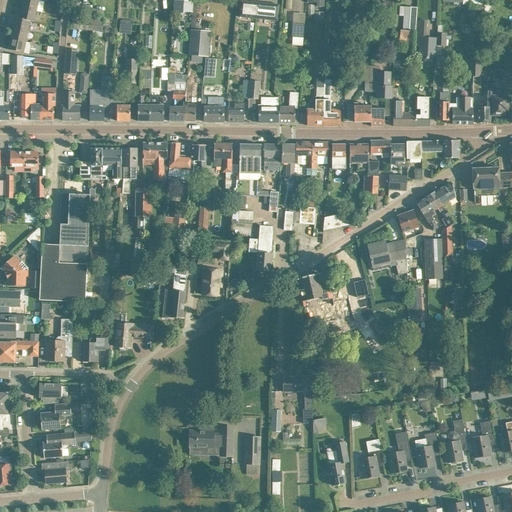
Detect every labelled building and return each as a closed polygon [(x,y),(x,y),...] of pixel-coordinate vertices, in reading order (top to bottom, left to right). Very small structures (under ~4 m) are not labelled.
[(36,0),(23,0),(21,8),(36,11),(39,0),(36,0)] [(174,0),(174,11),(192,13),(192,0),(174,0)] [(241,1),(239,17),(257,19),(258,3),(241,1)] [(258,3),(257,19),(277,21),(279,5),(258,3)] [(403,28),(405,28),(415,29),(417,8),(404,7),(403,28)] [(15,17),(15,18),(34,22),(36,11),(21,8),(19,18),(15,17)] [(15,18),(13,28),(28,32),(30,21),(34,22),(15,18)] [(102,20),(74,18),(73,29),(92,31),(92,36),(101,37),(102,20)] [(120,21),(119,33),(130,34),(131,22),(120,21)] [(293,25),(293,38),(304,38),(305,25),(293,25)] [(13,28),(11,39),(26,42),(28,32),(13,28)] [(210,31),(190,30),(188,55),(208,57),(210,31)] [(412,32),(401,31),(400,43),(411,44),(412,32)] [(437,32),(437,38),(436,45),(446,46),(447,33),(437,32)] [(436,45),(437,38),(420,37),(418,63),(435,64),(436,45)] [(26,42),(11,39),(8,50),(18,52),(23,53),(29,54),(31,43),(26,42)] [(66,50),(64,74),(77,75),(78,51),(66,50)] [(10,55),(1,53),(2,65),(10,65),(10,55)] [(23,66),(34,66),(34,59),(11,55),(11,74),(23,74),(23,66)] [(436,56),(436,66),(448,66),(448,56),(436,56)] [(149,66),(148,88),(158,88),(159,57),(151,57),(151,58),(149,58),(149,66)] [(481,77),(481,57),(469,57),(469,77),(473,77),(481,77)] [(215,59),(205,58),(204,77),(213,78),(215,59)] [(34,66),(33,66),(51,68),(52,61),(34,59),(34,66)] [(137,59),(127,59),(126,84),(136,84),(137,59)] [(222,72),(229,73),(231,60),(223,60),(222,72)] [(308,126),(323,126),(323,100),(324,82),(325,64),(317,64),(316,97),(315,97),(315,99),(315,109),(308,109),(308,126)] [(139,70),(139,88),(148,88),(149,66),(140,66),(140,70),(139,70)] [(366,67),(365,92),(377,92),(378,71),(378,67),(366,67)] [(169,122),(184,122),(185,93),(186,84),(186,82),(175,82),(176,68),(168,68),(167,83),(167,92),(173,92),(173,99),(175,99),(175,108),(169,108),(169,122)] [(263,82),(273,83),(274,71),(264,70),(263,82)] [(377,92),(377,98),(387,99),(391,99),(391,95),(391,94),(392,89),(392,86),(390,86),(391,71),(378,71),(377,92)] [(506,87),(501,87),(501,97),(492,97),(492,115),(502,115),(502,113),(504,113),(504,111),(508,111),(508,92),(511,92),(511,74),(506,74),(506,87)] [(80,84),(88,85),(88,75),(80,75),(80,84)] [(90,111),(90,121),(104,121),(104,106),(110,106),(110,105),(111,97),(113,78),(103,77),(101,97),(90,97),(90,108),(90,111)] [(481,93),(481,77),(473,77),(473,93),(481,93)] [(243,80),(242,98),(248,99),(250,81),(243,80)] [(248,99),(248,109),(255,109),(255,99),(258,100),(260,82),(250,81),(248,99)] [(323,100),(323,126),(340,126),(340,109),(330,108),(330,100),(331,83),(324,82),(323,100)] [(209,83),(209,93),(218,92),(217,83),(209,83)] [(185,93),(184,122),(195,122),(196,104),(191,104),(192,85),(186,84),(185,93)] [(490,124),(490,113),(492,91),(485,91),(485,107),(477,107),(477,113),(478,124),(479,123),(480,124),(480,125),(484,124),(485,123),(486,123),(486,124),(490,124)] [(62,121),(80,121),(80,106),(75,106),(75,92),(69,92),(63,92),(62,106),(62,121)] [(279,107),(279,123),(295,123),(295,109),(297,109),(298,93),(289,93),(288,107),(279,107)] [(436,121),(448,121),(448,108),(448,93),(439,93),(439,102),(436,102),(436,121)] [(41,104),(40,121),(54,121),(54,105),(55,105),(56,94),(42,94),(42,104),(41,104)] [(31,120),(40,121),(41,104),(35,104),(35,95),(20,95),(20,116),(31,117),(31,120)] [(138,121),(150,121),(150,105),(144,105),(144,96),(138,96),(138,121)] [(150,105),(150,121),(164,122),(164,96),(150,96),(150,105)] [(0,120),(9,120),(9,105),(4,105),(4,98),(0,97),(0,120)] [(110,105),(110,106),(110,114),(117,114),(117,121),(130,121),(130,105),(124,105),(124,97),(117,97),(111,97),(110,105)] [(415,98),(415,109),(421,109),(421,114),(415,114),(415,127),(430,127),(430,124),(430,121),(430,117),(430,98),(421,98),(415,98)] [(452,124),(473,125),(473,115),(473,109),(472,109),(473,99),(469,99),(469,98),(459,98),(456,98),(456,104),(456,108),(452,108),(452,124)] [(261,106),(258,106),(258,113),(258,123),(279,123),(279,107),(279,100),(261,99),(261,106)] [(371,122),(371,126),(384,127),(384,115),(390,115),(391,99),(387,99),(387,111),(384,111),(371,111),(371,122)] [(393,126),(415,127),(415,114),(402,114),(402,112),(404,112),(404,101),(393,101),(393,112),(394,112),(394,113),(393,113),(393,126)] [(204,122),(223,122),(224,107),(216,107),(216,102),(208,102),(208,107),(204,107),(204,122)] [(228,109),(228,112),(228,122),(244,123),(244,103),(234,103),(234,109),(228,109)] [(354,122),(371,122),(371,111),(371,107),(361,107),(361,103),(354,103),(354,122)] [(421,159),(421,169),(422,169),(425,169),(426,168),(426,159),(439,159),(439,155),(443,155),(443,159),(460,158),(459,140),(442,141),(420,142),(421,159)] [(381,158),(390,158),(390,144),(390,141),(370,141),(371,155),(381,155),(381,158)] [(180,143),(171,142),(168,177),(178,178),(178,179),(189,180),(191,161),(191,157),(179,155),(180,143)] [(307,169),(312,169),(312,142),(296,142),(296,156),(307,156),(307,169)] [(312,142),(312,169),(318,169),(318,164),(328,164),(328,156),(328,142),(312,142)] [(407,159),(421,159),(420,142),(406,142),(407,159)] [(143,153),(142,159),(142,165),(154,165),(154,173),(163,173),(164,161),(166,161),(166,159),(167,159),(167,153),(167,143),(149,143),(143,143),(143,153)] [(191,156),(191,157),(191,161),(191,173),(196,173),(205,174),(206,155),(206,145),(199,145),(198,144),(198,143),(195,143),(194,144),(193,145),(192,145),(192,156),(191,156)] [(225,188),(235,188),(236,188),(237,176),(231,176),(231,172),(232,172),(232,159),(232,154),(232,144),(214,144),(214,154),(214,167),(222,167),(222,172),(226,172),(225,188)] [(260,153),(261,144),(240,144),(239,161),(240,174),(260,174),(260,153)] [(281,145),(261,144),(260,153),(264,153),(264,158),(264,170),(280,170),(280,158),(281,158),(281,145)] [(368,144),(349,145),(349,155),(349,163),(358,164),(358,170),(368,170),(367,193),(378,193),(379,161),(368,161),(368,154),(368,144)] [(390,144),(390,158),(390,159),(390,165),(398,165),(398,167),(407,167),(407,162),(404,162),(404,144),(399,144),(390,144)] [(294,145),(282,145),(282,163),(287,163),(287,176),(294,177),(294,145)] [(345,145),(344,145),(332,145),(332,155),(332,169),(346,169),(345,155),(345,145)] [(102,165),(102,149),(91,149),(91,166),(80,166),(80,180),(91,179),(91,176),(101,176),(101,179),(107,179),(107,171),(102,171),(102,165)] [(102,165),(113,165),(113,179),(121,179),(121,166),(122,166),(122,159),(122,149),(102,149),(102,165)] [(130,179),(136,179),(136,167),(136,149),(124,149),(123,179),(123,184),(122,193),(129,193),(130,179)] [(14,172),(24,172),(24,152),(10,152),(10,166),(15,166),(14,172)] [(38,152),(24,152),(24,172),(31,172),(31,169),(38,169),(38,167),(38,152)] [(511,172),(499,173),(499,168),(472,169),(472,179),(474,197),(500,196),(500,189),(510,188),(510,191),(511,190),(511,172)] [(401,176),(389,175),(388,190),(400,190),(401,176)] [(211,178),(205,178),(203,178),(201,202),(209,202),(211,178)] [(168,184),(168,180),(160,179),(159,193),(167,194),(168,184)] [(436,191),(435,192),(450,216),(455,213),(448,201),(452,199),(455,197),(454,192),(452,183),(445,187),(445,186),(436,191)] [(459,189),(460,201),(468,200),(467,189),(459,189)] [(269,212),(277,212),(278,192),(270,192),(269,212)] [(434,192),(425,198),(433,211),(438,207),(445,217),(442,219),(447,227),(449,226),(454,223),(449,216),(434,192)] [(39,300),(85,302),(89,211),(90,201),(94,201),(94,195),(62,194),(60,245),(42,244),(40,281),(40,289),(39,300)] [(433,211),(425,198),(416,203),(421,212),(432,230),(438,227),(429,213),(433,211)] [(174,218),(165,217),(164,230),(173,231),(184,232),(185,219),(187,206),(175,205),(174,218)] [(299,224),(307,224),(309,208),(301,207),(299,224)] [(309,208),(307,224),(314,225),(315,208),(309,208)] [(208,209),(200,209),(198,238),(206,238),(208,209)] [(252,229),(252,211),(233,210),(233,228),(252,229)] [(419,226),(414,211),(397,217),(402,232),(419,226)] [(285,212),(284,220),(284,230),(291,231),(292,213),(285,212)] [(323,231),(354,224),(352,212),(324,218),(323,231)] [(25,223),(43,223),(43,213),(24,213),(25,223)] [(441,231),(442,247),(450,247),(449,226),(441,231)] [(256,270),(260,271),(270,272),(273,228),(260,227),(256,270)] [(422,242),(419,235),(405,240),(408,248),(422,242)] [(424,239),(426,279),(442,279),(441,238),(424,239)] [(397,251),(395,242),(383,245),(382,241),(369,244),(371,250),(368,251),(372,267),(395,262),(398,275),(406,273),(406,262),(405,249),(397,251)] [(217,244),(216,251),(220,252),(219,259),(227,260),(228,245),(217,244)] [(104,268),(115,269),(116,252),(105,252),(104,268)] [(13,256),(1,268),(6,274),(5,274),(7,279),(8,278),(7,286),(25,286),(25,277),(27,277),(28,268),(22,262),(20,263),(13,256)] [(164,265),(163,272),(177,274),(178,266),(164,265)] [(202,295),(218,296),(219,284),(221,284),(222,270),(204,269),(202,295)] [(113,272),(106,271),(104,291),(111,291),(113,272)] [(298,280),(300,290),(302,301),(322,297),(326,318),(347,313),(347,311),(345,301),(334,305),(329,283),(322,284),(320,275),(320,273),(297,279),(297,280),(298,280)] [(172,296),(164,295),(162,318),(173,318),(173,316),(182,317),(186,278),(174,276),(172,296)] [(30,280),(30,289),(40,289),(40,281),(30,280)] [(420,288),(410,288),(411,317),(421,316),(420,288)] [(454,295),(451,295),(451,299),(454,299),(455,311),(462,311),(461,289),(454,289),(454,295)] [(0,291),(0,305),(20,306),(20,292),(0,291)] [(91,294),(91,300),(110,302),(110,295),(91,294)] [(0,337),(16,338),(16,331),(19,331),(19,324),(23,324),(24,315),(0,315),(0,317),(0,337)] [(46,360),(50,360),(50,362),(56,362),(56,360),(64,361),(64,349),(72,349),(73,319),(61,319),(61,337),(58,337),(55,340),(55,341),(46,341),(46,360)] [(117,323),(116,325),(115,346),(118,347),(120,349),(125,350),(127,347),(131,348),(131,338),(152,340),(153,327),(133,325),(133,324),(117,323)] [(378,323),(362,332),(375,353),(390,344),(378,323)] [(108,350),(110,335),(97,335),(97,337),(90,337),(89,343),(81,343),(81,361),(83,361),(83,363),(88,363),(88,361),(97,361),(97,350),(108,350)] [(3,361),(14,361),(15,349),(29,349),(29,355),(38,356),(39,342),(6,341),(6,344),(0,343),(0,362),(1,362),(2,362),(3,361)] [(375,388),(375,389),(392,378),(391,377),(386,370),(377,375),(370,380),(375,388)] [(303,423),(313,423),(313,420),(311,391),(312,391),(312,386),(311,376),(283,377),(284,387),(284,392),(304,391),(305,409),(303,409),(303,423)] [(349,401),(349,408),(361,408),(360,401),(363,401),(362,379),(345,380),(345,401),(349,401)] [(57,398),(61,398),(62,385),(39,384),(39,398),(43,398),(43,404),(41,404),(51,404),(59,403),(59,402),(57,402),(57,398)] [(95,386),(87,385),(87,403),(95,402),(95,386)] [(511,391),(511,387),(502,389),(503,399),(511,397),(511,391)] [(8,394),(0,393),(0,435),(9,436),(10,430),(3,430),(3,419),(5,419),(5,414),(7,414),(8,394)] [(54,405),(55,412),(40,414),(42,430),(60,428),(60,420),(63,420),(65,419),(65,416),(71,415),(70,404),(54,405)] [(271,410),(271,431),(280,431),(280,410),(271,410)] [(313,420),(313,423),(313,433),(319,433),(327,423),(326,418),(313,420)] [(462,460),(460,449),(467,447),(465,434),(462,419),(453,421),(454,427),(455,428),(454,429),(454,431),(450,432),(448,436),(449,442),(444,443),(448,463),(462,460)] [(488,444),(495,442),(491,421),(480,423),(482,436),(472,438),(474,448),(476,458),(490,455),(488,444)] [(511,421),(505,423),(507,432),(500,433),(503,452),(511,450),(511,421)] [(189,447),(193,447),(193,450),(207,450),(207,448),(220,448),(220,456),(232,457),(233,437),(221,437),(221,435),(213,435),(214,429),(204,428),(203,431),(190,431),(189,447)] [(426,446),(416,448),(418,458),(420,468),(434,465),(432,454),(439,453),(437,443),(435,432),(424,434),(426,446)] [(43,442),(44,458),(63,456),(62,449),(66,448),(67,447),(67,445),(75,444),(75,433),(47,435),(47,442),(43,442)] [(245,464),(259,464),(260,437),(246,437),(245,464)] [(404,459),(411,458),(408,441),(397,443),(398,452),(388,454),(392,473),(406,470),(404,459)] [(328,465),(332,485),(346,483),(342,463),(348,461),(347,456),(345,442),(334,444),(337,456),(328,458),(329,464),(328,465)] [(376,464),(383,463),(381,449),(368,452),(369,457),(360,459),(364,478),(378,476),(376,464)] [(0,485),(11,485),(9,464),(9,459),(8,460),(8,457),(0,457),(0,485)] [(89,468),(90,460),(80,460),(81,468),(89,468)] [(45,470),(45,475),(46,484),(66,482),(65,469),(69,469),(69,461),(50,463),(50,464),(51,463),(51,470),(45,470)] [(511,511),(511,492),(503,494),(506,511),(511,511)] [(500,511),(500,507),(492,508),(490,497),(470,500),(471,511),(500,511)] [(464,511),(463,502),(448,505),(449,511),(464,511)]
